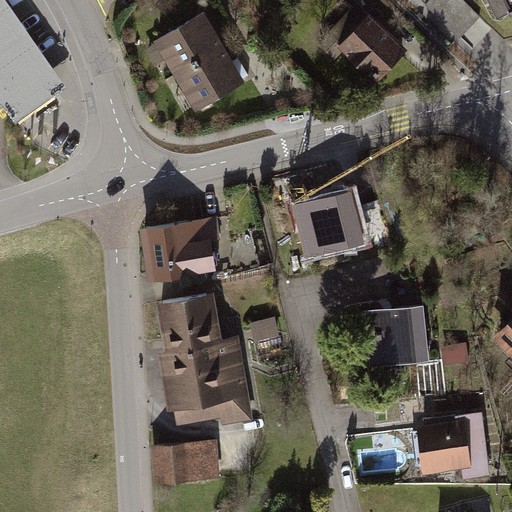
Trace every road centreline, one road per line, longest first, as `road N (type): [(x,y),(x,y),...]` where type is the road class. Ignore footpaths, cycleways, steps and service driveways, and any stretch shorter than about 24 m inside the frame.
road 1 (residential): [(504,90),(117,186)]
road 2 (residential): [(117,186),(132,511)]
road 3 (residential): [(344,511),(297,303),(312,285),(376,270)]
road 4 (residential): [(117,186),(118,123),(106,67),(75,0)]
road 5 (residential): [(0,215),(117,186)]
